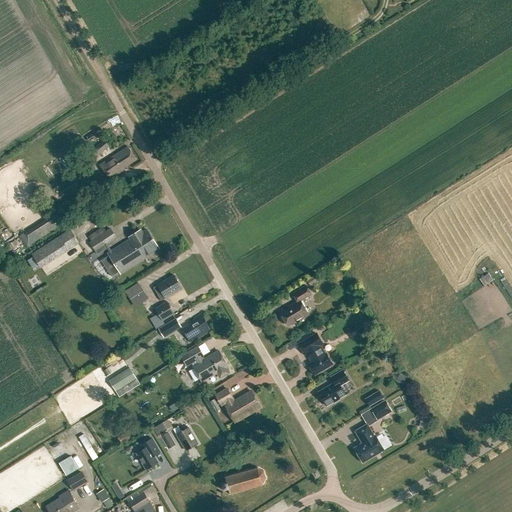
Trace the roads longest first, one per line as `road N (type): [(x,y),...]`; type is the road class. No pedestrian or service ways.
road 1 (unclassified): [(334,489),(325,459),(108,88)]
road 2 (unclassified): [(375,511),(511,426)]
